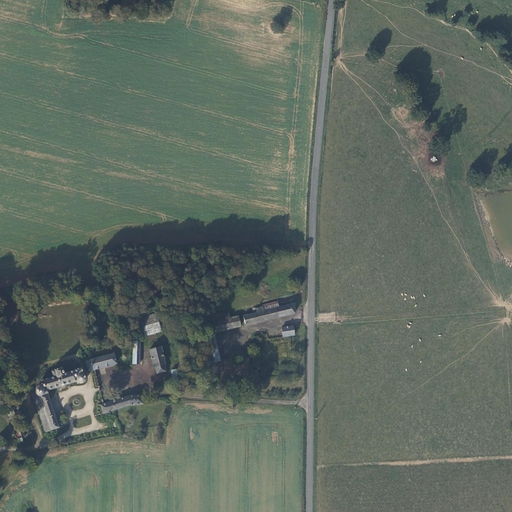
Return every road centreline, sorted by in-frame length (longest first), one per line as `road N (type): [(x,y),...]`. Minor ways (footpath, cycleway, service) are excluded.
road 1 (tertiary): [(310,405),(313,187),(331,0)]
road 2 (unclassified): [(310,405),(148,391)]
